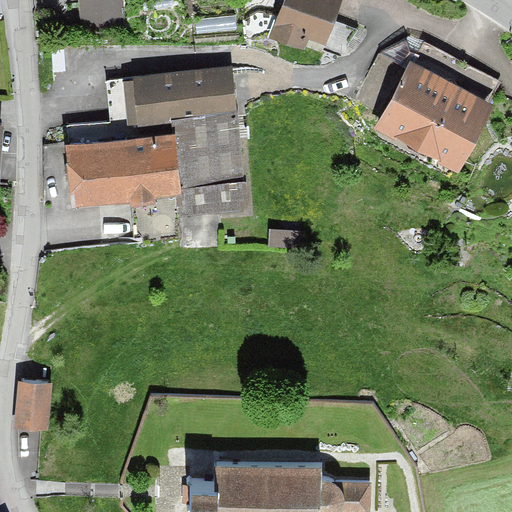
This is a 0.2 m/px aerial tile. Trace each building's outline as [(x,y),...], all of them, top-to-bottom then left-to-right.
[(76,0),(78,25),(120,24),(118,0),(76,0)] [(347,0),(282,0),(269,39),(300,50),(304,37),(331,47),(347,0)] [(498,99),(418,52),(375,123),(455,170),(498,99)] [(229,68),(121,79),(127,141),(176,137),(175,119),(234,115),(229,68)] [(234,115),(175,119),(176,137),(180,197),(181,221),(250,216),(243,114),(234,115)] [(127,141),(66,146),(70,191),(76,190),(77,206),(130,202),(131,209),(155,207),(154,199),(180,197),(176,137),(127,141)] [(53,384),(19,381),(15,430),(41,433),(48,433),(53,384)] [(332,464),(210,461),(209,479),(187,479),(186,500),(207,501),(207,511),(332,511),(333,510),(353,504),(372,505),(373,481),(354,480),(332,475),(332,464)]
